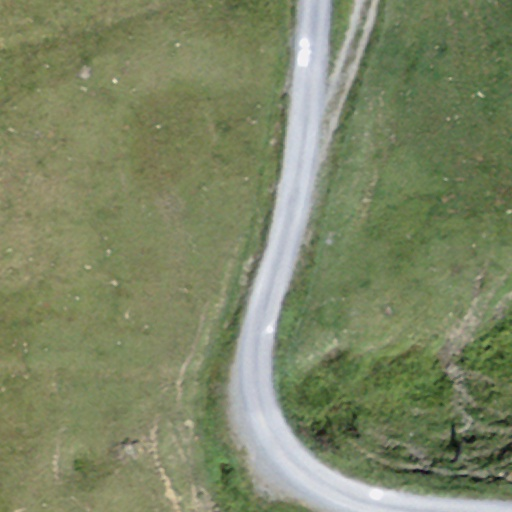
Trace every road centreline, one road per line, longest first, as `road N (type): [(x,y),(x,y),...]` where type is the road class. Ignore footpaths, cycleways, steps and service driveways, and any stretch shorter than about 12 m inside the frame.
road 1 (track): [(322,0),(311,170),(255,358),(264,432),(294,477),(374,511)]
road 2 (track): [(368,0),(348,73),(313,139)]
